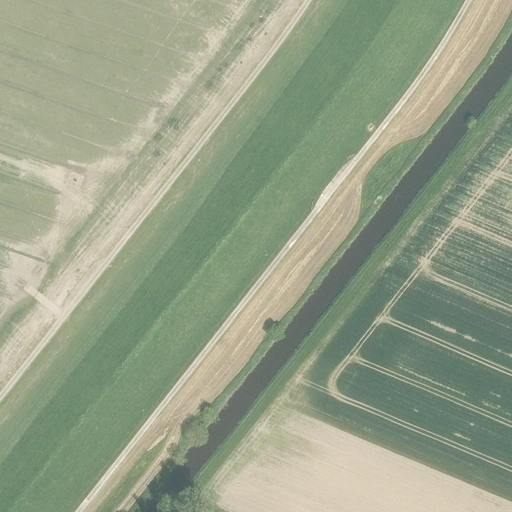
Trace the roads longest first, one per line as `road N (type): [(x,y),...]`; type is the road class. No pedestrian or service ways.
road 1 (track): [(468,0),(412,90),(79,511)]
road 2 (track): [(0,396),(307,0)]
